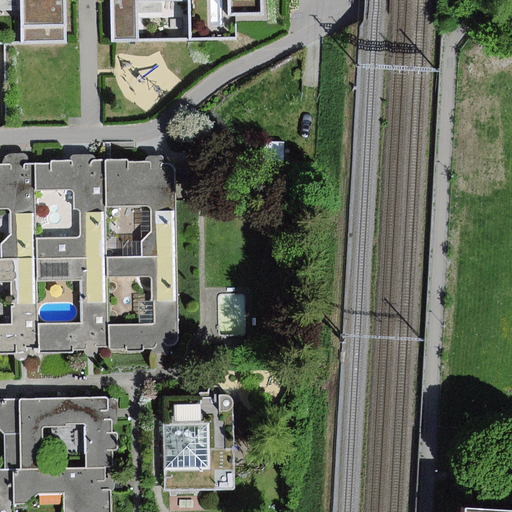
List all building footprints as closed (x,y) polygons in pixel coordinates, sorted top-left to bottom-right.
[(21,0),(22,44),(67,44),(66,0),(21,0)] [(111,0),(112,42),(140,42),(139,1),(189,0),(188,0),(111,0)] [(228,0),(229,16),(264,15),(264,0),(228,0)] [(284,142),(264,142),(265,161),(284,161),(284,142)] [(36,239),(37,258),(107,257),(106,207),(106,160),(93,161),(92,162),(91,163),(91,166),(82,166),(73,166),(73,163),(72,162),(71,161),(52,162),(51,163),(51,164),(35,165),(36,189),(71,190),(73,191),(74,192),(75,209),(77,209),(79,209),(81,212),(80,236),(79,238),(77,239),(36,239)] [(126,160),(106,160),(106,207),(146,206),(149,207),(151,208),(151,210),(152,232),(142,241),(142,256),(177,256),(175,170),(172,165),(170,164),(162,165),(161,166),(161,169),(156,169),(151,169),(151,164),(151,163),(150,162),(129,162),(128,161),(126,160)] [(2,244),(2,258),(37,258),(36,239),(36,189),(35,165),(25,165),(24,166),(24,169),(17,169),(11,169),(11,167),(11,165),(10,165),(0,164),(0,209),(6,209),(8,210),(10,211),(11,213),(11,234),(2,244)] [(109,325),(109,347),(110,348),(110,349),(112,350),(126,350),(127,352),(128,352),(142,352),(143,352),(144,351),(144,350),(144,349),(154,349),(156,347),(156,345),(157,343),(161,343),(166,343),(168,345),(173,346),(174,345),(178,341),(179,339),(177,256),(142,256),(107,257),(108,277),(149,276),(151,277),(152,279),(153,324),(109,325)] [(38,324),(38,348),(38,354),(72,354),(73,353),(73,350),(85,350),(87,349),(87,345),(92,345),(96,345),(96,346),(97,347),(109,347),(109,325),(108,277),(107,257),(37,258),(37,283),(79,283),(80,323),(38,324)] [(0,324),(0,354),(15,354),(16,354),(17,352),(17,346),(22,346),(26,346),(26,347),(26,348),(38,348),(38,324),(37,283),(37,258),(2,258),(0,258),(0,283),(11,283),(12,325),(0,324)] [(244,295),(242,294),(220,295),(219,296),(218,298),(219,333),(221,336),(222,337),(242,336),(244,335),(245,333),(244,297),(244,295)] [(163,398),(164,489),(165,490),(166,491),(233,490),(234,489),(235,488),(233,403),(232,399),(228,396),(227,395),(219,395),(219,403),(214,403),(213,402),(212,401),(212,397),(210,397),(210,394),(210,393),(209,392),(201,393),(199,393),(199,394),(199,396),(165,397),(164,397),(163,398)] [(106,397),(20,399),(21,469),(44,469),(43,429),(43,428),(44,427),(66,427),(66,424),(84,424),(85,424),(85,425),(86,468),(106,468),(112,468),(113,467),(114,450),(116,450),(117,450),(118,449),(118,435),(117,434),(116,433),(112,433),(112,421),(111,420),(110,420),(103,420),(103,415),(103,411),(107,411),(108,411),(108,410),(108,399),(107,398),(106,397)] [(0,429),(4,434),(5,470),(13,470),(21,469),(20,399),(0,399),(0,429)] [(21,469),(13,470),(14,504),(27,504),(38,494),(65,493),(64,511),(111,511),(112,492),(111,490),(109,489),(101,489),(101,485),(101,481),(105,481),(106,479),(106,468),(86,468),(44,469),(21,469)] [(0,511),(14,511),(14,504),(13,470),(5,470),(0,469),(0,511)]
